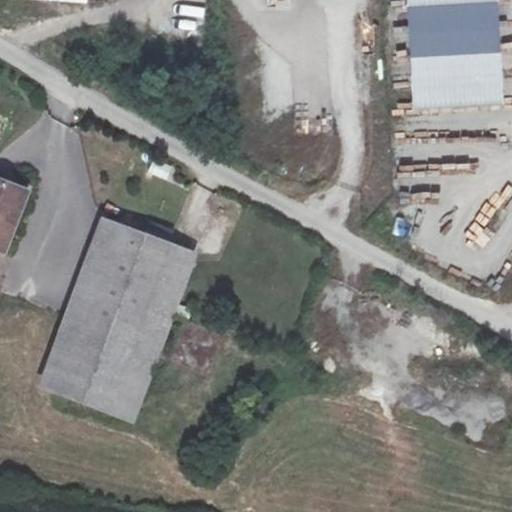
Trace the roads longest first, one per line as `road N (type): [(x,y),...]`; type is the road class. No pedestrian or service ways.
road 1 (residential): [(0,54),(511,338)]
road 2 (unknown): [(231,0),(253,38),(338,128),(351,162),(360,254)]
